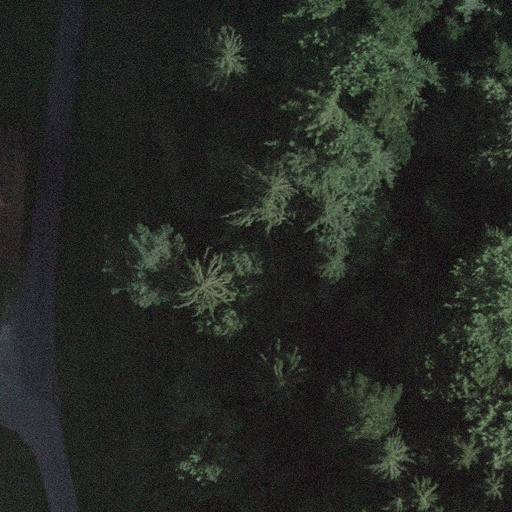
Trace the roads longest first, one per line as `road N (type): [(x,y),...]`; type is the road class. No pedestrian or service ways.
road 1 (track): [(74,0),(33,293),(33,391)]
road 2 (track): [(33,391),(63,511)]
